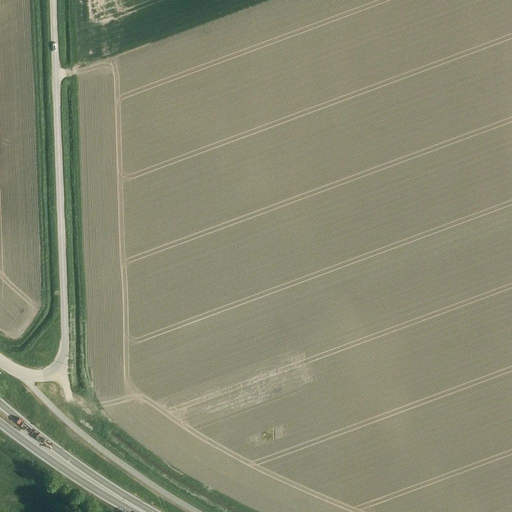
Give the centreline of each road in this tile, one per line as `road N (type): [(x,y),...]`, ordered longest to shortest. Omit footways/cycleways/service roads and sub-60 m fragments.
road 1 (unclassified): [(25,376),(54,374),(65,351),(52,0)]
road 2 (primary): [(149,511),(0,404)]
road 3 (primary): [(0,424),(132,511)]
